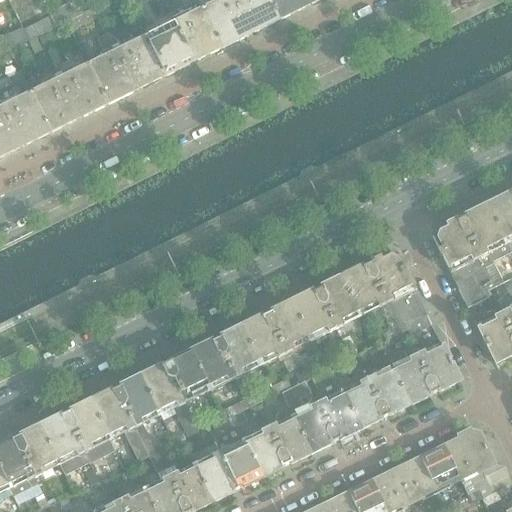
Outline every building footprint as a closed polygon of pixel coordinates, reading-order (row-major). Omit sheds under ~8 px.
[(277,23),(265,0),(220,0),(200,10),(220,51),(277,23)] [(322,0),(265,0),(277,23),(322,0)] [(82,16),(82,15),(75,2),(48,15),(55,29),(67,24),(82,16)] [(71,32),(98,19),(94,9),(82,15),(82,16),(67,24),(71,32)] [(220,51),(200,10),(144,38),(163,78),(220,51)] [(54,29),(49,18),(40,22),(46,33),(54,29)] [(24,43),(19,31),(3,39),(8,50),(24,43)] [(163,78),(144,38),(115,52),(107,36),(96,41),(104,57),(87,66),(106,107),(163,78)] [(41,51),(36,40),(28,44),(34,55),(41,51)] [(61,65),(54,50),(46,53),(54,69),(61,65)] [(106,107),(87,66),(30,94),(49,135),(106,107)] [(0,158),(49,135),(30,94),(16,101),(13,94),(6,97),(0,85),(0,158)] [(511,194),(486,207),(504,242),(510,255),(511,253),(511,194)] [(484,252),(504,242),(486,207),(433,233),(432,238),(450,276),(480,261),(487,257),(484,252)] [(426,318),(396,255),(391,254),(340,279),(360,316),(377,308),(378,311),(388,330),(381,333),(384,339),(392,335),(393,338),(404,333),(402,330),(426,318)] [(500,279),(492,264),(484,268),(492,283),(500,279)] [(360,316),(340,279),(291,303),(309,341),(323,334),(325,337),(342,328),(341,325),(343,324),(360,316)] [(511,356),(511,314),(509,315),(507,311),(500,315),(489,293),(486,294),(488,299),(484,301),(493,318),(476,327),(495,366),(511,356)] [(291,350),(309,341),(291,303),(240,329),(258,365),(274,358),(275,361),(293,353),(291,350)] [(414,336),(431,327),(426,318),(402,330),(404,333),(407,339),(414,336)] [(240,374),(258,365),(240,329),(188,354),(206,391),(222,383),(224,386),(242,378),(240,374)] [(419,346),(414,336),(407,339),(412,349),(419,346)] [(358,356),(348,338),(341,341),(345,349),(350,360),(354,358),(358,356)] [(350,360),(345,349),(336,353),(342,364),(345,362),(345,363),(350,360)] [(459,383),(442,349),(425,358),(422,354),(415,357),(411,350),(403,354),(409,366),(392,374),(409,408),(459,383)] [(365,353),(358,356),(354,358),(358,367),(369,361),(365,353)] [(184,406),(192,402),(190,399),(206,391),(188,354),(140,378),(158,415),(173,407),(174,410),(173,411),(187,440),(199,435),(198,434),(193,423),(184,406)] [(360,371),(358,367),(354,358),(350,360),(345,363),(352,375),(360,371)] [(296,369),(291,359),(287,361),(292,372),(296,369)] [(292,372),(287,361),(283,363),(288,373),(292,372)] [(307,380),(300,368),(292,372),(298,384),(307,380)] [(356,425),(343,397),(342,395),(330,370),(311,379),(321,402),(307,410),(309,414),(293,422),(311,456),(359,432),(356,425)] [(409,408),(392,374),(378,380),(376,376),(359,385),(361,389),(343,397),(356,425),(359,432),(409,408)] [(140,423),(158,415),(140,378),(90,403),(109,441),(123,434),(138,465),(149,460),(157,455),(174,447),(168,435),(150,443),(143,428),(140,425),(140,423)] [(291,389),(286,380),(270,388),(275,397),(291,389)] [(291,389),(281,394),(287,406),(298,401),(310,395),(304,383),(299,385),(291,389)] [(256,407),(250,396),(243,399),(244,401),(249,410),(251,409),(256,407)] [(311,456),(293,422),(288,410),(280,414),(273,399),(256,407),(251,409),(258,423),(255,425),(260,434),(259,435),(261,439),(245,447),(261,480),(311,456)] [(249,410),(244,401),(224,411),(228,419),(249,410)] [(84,457),(92,453),(90,450),(109,441),(90,403),(39,428),(58,466),(64,477),(88,465),(84,457)] [(261,480),(245,447),(229,454),(227,450),(225,451),(221,442),(230,438),(223,424),(206,432),(213,446),(216,445),(220,454),(211,458),(213,462),(195,471),(212,504),(261,480)] [(41,474),(58,466),(39,428),(0,447),(0,474),(11,497),(12,498),(37,486),(40,493),(48,508),(48,509),(56,505),(55,504),(60,502),(59,498),(53,500),(43,479),(41,474)] [(494,469),(478,436),(472,434),(470,435),(469,432),(457,438),(458,441),(443,448),(460,483),(476,475),(477,477),(494,469)] [(176,435),(171,437),(175,446),(186,441),(183,436),(177,438),(176,435)] [(195,453),(190,441),(183,444),(188,456),(195,453)] [(460,483),(443,448),(419,460),(435,492),(446,486),(447,489),(460,483)] [(196,511),(212,504),(195,471),(178,479),(168,458),(161,462),(157,455),(149,460),(160,483),(162,487),(145,495),(154,511),(196,511)] [(435,492),(419,460),(395,471),(413,506),(423,501),(422,498),(430,494),(437,508),(442,506),(435,492)] [(401,511),(413,506),(395,471),(371,483),(385,511),(394,511),(399,510),(399,511),(401,511)] [(92,472),(84,476),(90,488),(98,484),(92,472)] [(131,478),(128,473),(121,476),(124,481),(131,478)] [(0,502),(11,497),(0,474),(0,502)] [(107,479),(99,483),(106,497),(114,493),(107,479)] [(385,511),(371,483),(349,494),(357,511),(385,511)] [(48,508),(40,493),(33,497),(40,511),(48,508)] [(484,508),(499,500),(495,493),(482,500),(480,501),(484,508)] [(357,511),(349,494),(323,507),(326,511),(357,511)] [(154,511),(145,495),(130,502),(128,499),(111,507),(113,511),(110,511),(154,511)] [(471,505),(467,498),(467,497),(450,506),(453,511),(457,511),(464,509),(471,505)] [(67,511),(72,510),(66,500),(59,503),(63,511),(67,511)]
